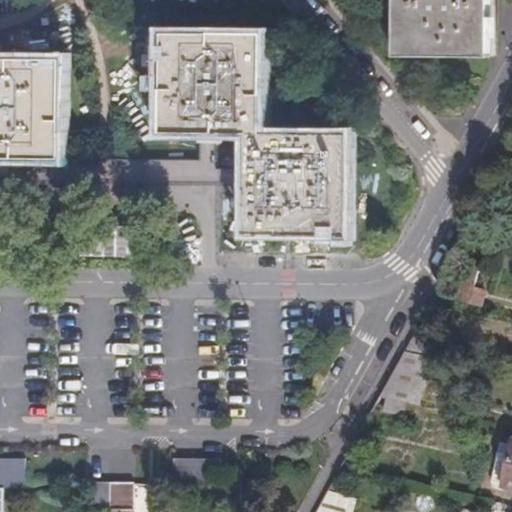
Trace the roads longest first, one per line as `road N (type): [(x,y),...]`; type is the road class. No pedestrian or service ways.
road 1 (residential): [(0,430),(290,435),(316,426),(332,410),(405,265)]
road 2 (residential): [(0,278),(347,282),(405,265)]
road 3 (residential): [(287,0),(445,186)]
road 4 (residential): [(445,186),(511,63)]
